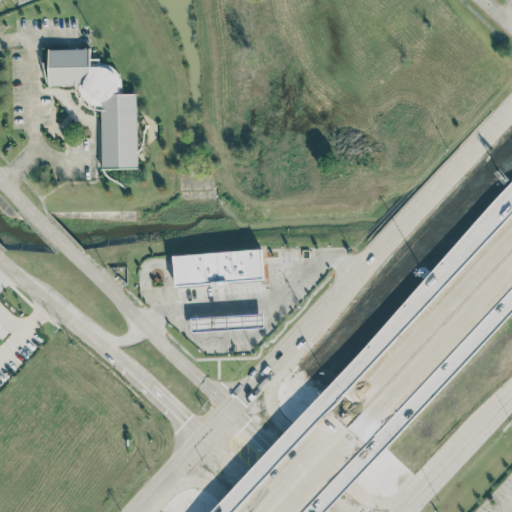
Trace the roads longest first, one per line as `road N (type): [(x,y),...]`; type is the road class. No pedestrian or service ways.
road 1 (primary): [(511,116),(305,340)]
road 2 (primary): [(272,375),(272,412),(364,497),(380,503),(433,484)]
road 3 (motorway): [(511,216),(361,388)]
road 4 (motorway): [(383,416),(511,277)]
road 5 (motorway): [(361,388),(241,511)]
road 6 (primary): [(406,511),(511,400)]
road 7 (secondary): [(339,511),(235,415)]
road 8 (motorway): [(292,511),(383,416)]
road 9 (secondary): [(0,257),(98,343)]
road 10 (secondary): [(235,415),(144,324)]
